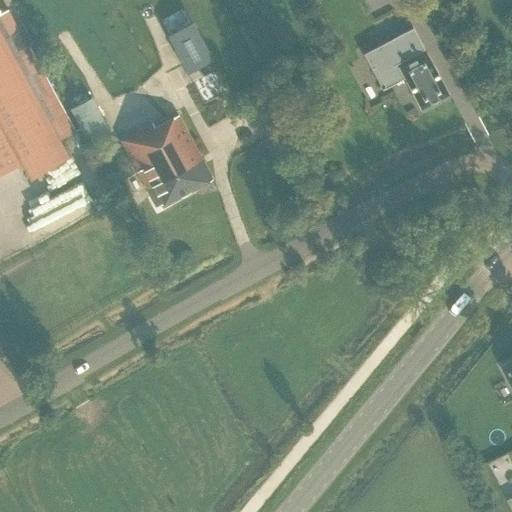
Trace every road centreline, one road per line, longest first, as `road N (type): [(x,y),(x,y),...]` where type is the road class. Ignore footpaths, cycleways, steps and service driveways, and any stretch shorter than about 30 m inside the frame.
road 1 (residential): [(0,419),(254,269),(447,169),(493,167),(511,180)]
road 2 (secondary): [(291,511),(511,244)]
